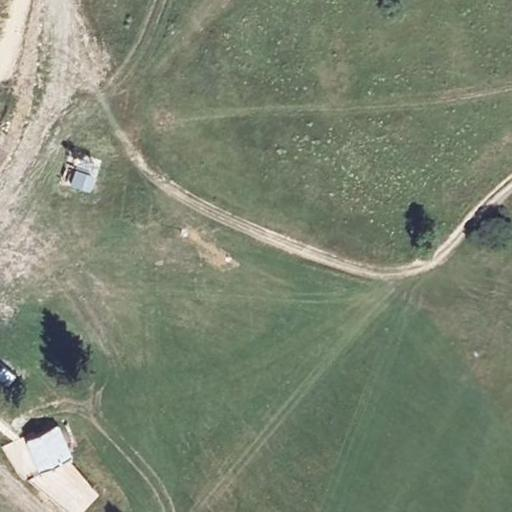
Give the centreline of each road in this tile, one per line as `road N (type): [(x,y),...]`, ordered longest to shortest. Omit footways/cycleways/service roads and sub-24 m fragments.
road 1 (track): [(511,178),(424,265),(374,271),(170,188),(147,167),(112,66),(98,54),(74,50),(0,68)]
road 2 (track): [(0,163),(42,81),(45,0)]
